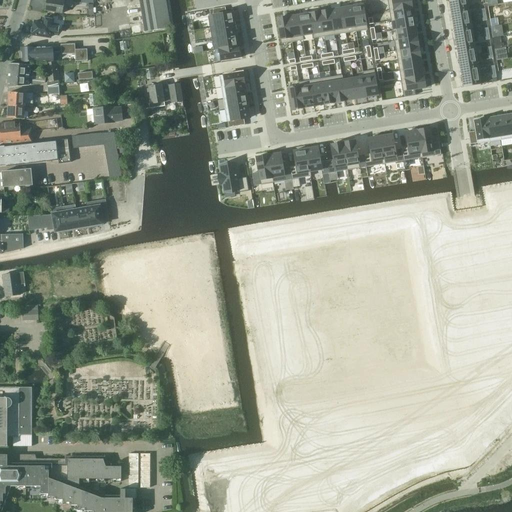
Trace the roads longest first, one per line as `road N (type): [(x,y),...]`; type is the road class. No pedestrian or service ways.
road 1 (residential): [(253,0),(276,136),(450,106)]
road 2 (residential): [(471,243),(205,295)]
road 3 (residential): [(254,511),(282,490),(346,472),(386,449),(450,383)]
road 4 (residential): [(157,509),(157,451),(0,451)]
road 5 (residential): [(273,398),(450,383)]
road 6 (residential): [(450,383),(470,359),(471,243)]
road 7 (residential): [(0,258),(127,229)]
